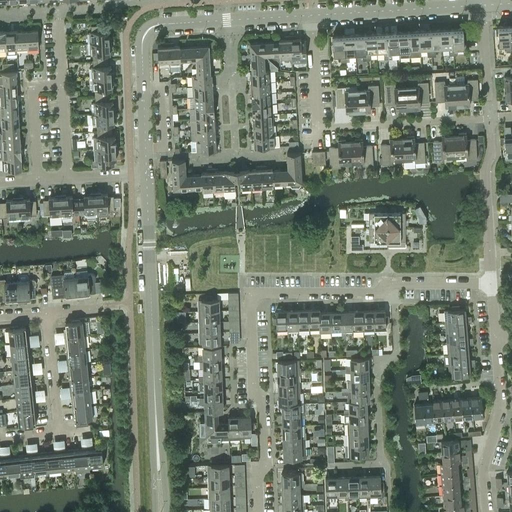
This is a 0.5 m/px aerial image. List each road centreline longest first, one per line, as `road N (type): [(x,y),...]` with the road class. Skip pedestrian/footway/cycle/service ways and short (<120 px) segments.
road 1 (residential): [(258,511),(256,474),(266,464),(250,301),(265,292),(383,292)]
road 2 (residential): [(160,511),(145,174)]
road 3 (residential): [(145,174),(147,28),(311,14)]
road 4 (residential): [(324,466),(379,464),(376,369),(396,351),(392,301),(383,292)]
road 5 (residential): [(486,511),(482,467),(500,407),(495,336)]
road 6 (residential): [(317,128),(491,119)]
road 7 (residential): [(311,14),(483,6)]
road 8 (residential): [(488,252),(491,119)]
road 9 (residential): [(37,180),(32,88),(62,83)]
